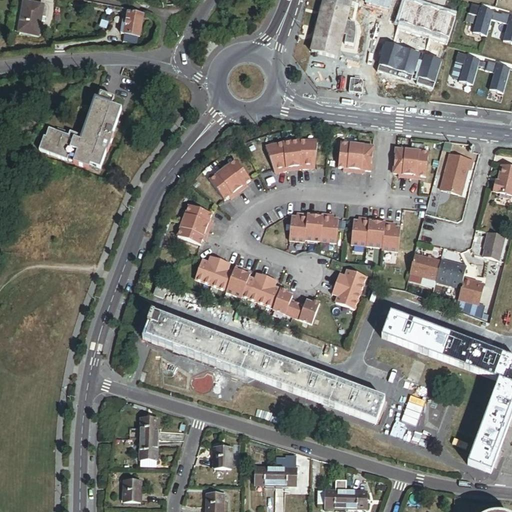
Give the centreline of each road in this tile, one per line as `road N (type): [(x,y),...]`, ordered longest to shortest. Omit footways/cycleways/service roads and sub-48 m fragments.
road 1 (residential): [(229,106),(155,189),(89,380)]
road 2 (residential): [(304,272),(246,246),(239,225),(284,196),(377,198)]
road 3 (residential): [(201,416),(402,476)]
road 4 (residential): [(0,66),(108,59),(187,71)]
road 5 (residential): [(89,380),(79,511)]
road 6 (tertiary): [(511,135),(385,121)]
